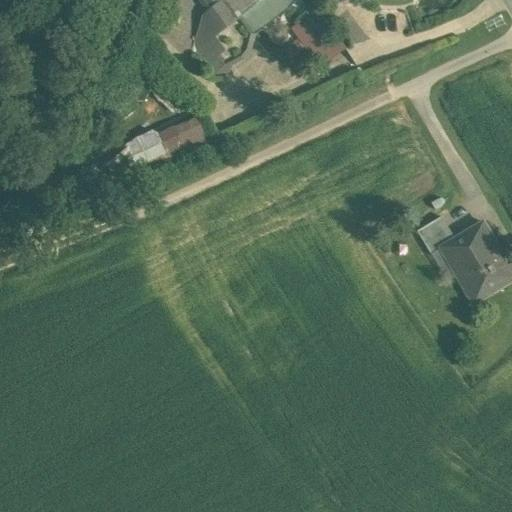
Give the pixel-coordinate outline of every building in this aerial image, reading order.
[(225,0),(210,0),(214,4),(226,20),(227,19),(236,13),(225,0)] [(225,0),(236,13),(238,17),(261,0),(225,0)] [(281,0),(261,0),(238,17),(236,13),(227,19),(230,24),(242,39),(287,7),(281,0)] [(220,34),(230,24),(227,19),(226,20),(214,4),(202,12),(195,39),(197,51),(215,73),(225,64),(220,56),(231,48),(220,34)] [(327,65),(343,54),(319,20),(307,30),(317,46),(314,48),(327,65)] [(166,147),(165,155),(107,183),(114,197),(213,150),(203,129),(166,147)] [(442,217),(418,231),(432,255),(442,250),(441,248),(456,239),(442,217)] [(456,239),(441,248),(442,250),(455,272),(473,303),(469,305),(470,307),(511,282),(511,268),(485,223),(456,239)] [(442,250),(432,255),(446,277),(455,272),(442,250)]
